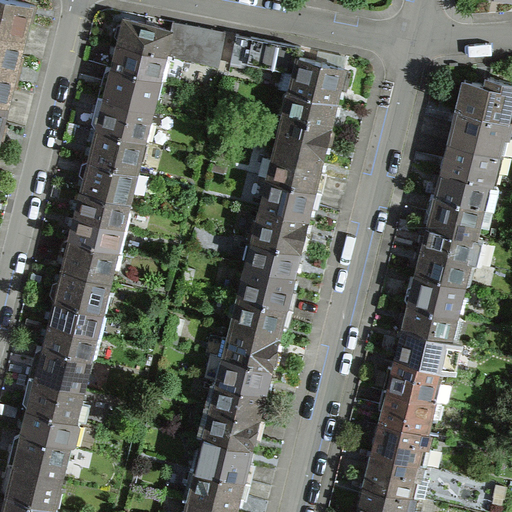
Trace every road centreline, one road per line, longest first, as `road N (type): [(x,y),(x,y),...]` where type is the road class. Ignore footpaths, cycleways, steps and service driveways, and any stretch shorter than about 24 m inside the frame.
road 1 (residential): [(414,40),(299,511)]
road 2 (residential): [(0,320),(83,0)]
road 3 (residential): [(194,0),(414,40)]
